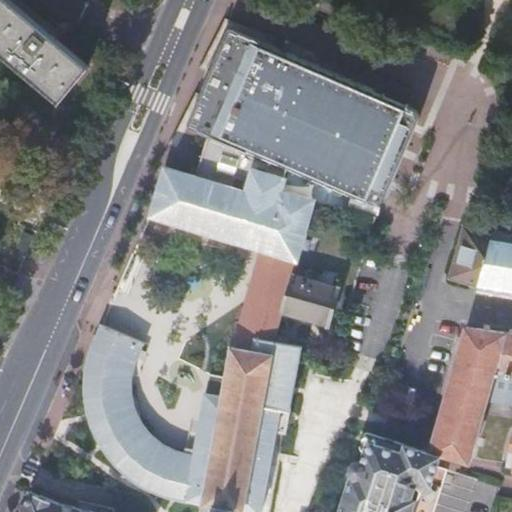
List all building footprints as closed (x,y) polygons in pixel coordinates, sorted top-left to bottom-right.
[(0,0),(0,50),(59,99),(87,66),(54,38),(8,0),(0,0)] [(276,13),(291,20),(295,10),(280,3),(276,13)] [(208,138),(288,171),(293,173),(318,183),(338,191),(358,198),(361,190),(386,200),(387,200),(388,200),(389,199),(390,197),(414,139),(415,135),(415,133),(414,131),(413,130),(410,129),(390,120),(394,111),(240,49),(204,137),(208,138)] [(242,323),(276,335),(282,312),(293,276),(313,203),(314,201),(282,191),(288,171),(208,138),(196,178),(168,170),(165,169),(152,214),(151,216),(262,250),(242,323)] [(314,195),(318,183),(293,173),(289,187),(314,195)] [(38,218),(15,209),(1,242),(24,251),(38,218)] [(511,234),(494,232),(493,237),(465,229),(451,278),(479,286),(478,290),(511,295),(511,334),(466,329),(432,451),(470,462),(488,398),(511,401),(511,439),(510,447),(510,449),(507,467),(511,467),(511,234)] [(293,276),(282,312),(330,325),(340,289),(319,283),(321,276),(306,272),(304,279),(293,276)] [(194,456),(185,501),(202,504),(200,511),(260,511),(276,433),(285,434),(298,364),(301,347),(287,344),(288,338),(276,335),(242,323),(234,347),(232,347),(232,349),(230,349),(229,352),(231,353),(226,379),(223,397),(206,395),(194,456)] [(167,497),(185,501),(194,456),(178,451),(177,451),(162,444),(152,435),(144,427),(139,419),(133,405),(132,397),(131,391),(131,380),(132,373),(136,358),(141,345),(143,346),(144,343),(101,325),(96,337),(88,367),(86,379),(86,395),(87,409),(91,424),(99,444),(109,458),(118,468),(134,481),(152,491),(167,497)] [(210,376),(206,395),(223,397),(226,379),(210,376)] [(408,511),(419,481),(443,489),(449,471),(403,456),(408,444),(373,434),(370,433),(357,477),(356,476),(352,475),(351,478),(339,511),(408,511)] [(470,462),(432,451),(432,452),(470,462)] [(435,511),(443,489),(419,481),(408,511),(435,511)] [(38,495),(28,491),(19,511),(112,511),(114,509),(77,501),(75,508),(60,505),(38,495)]
